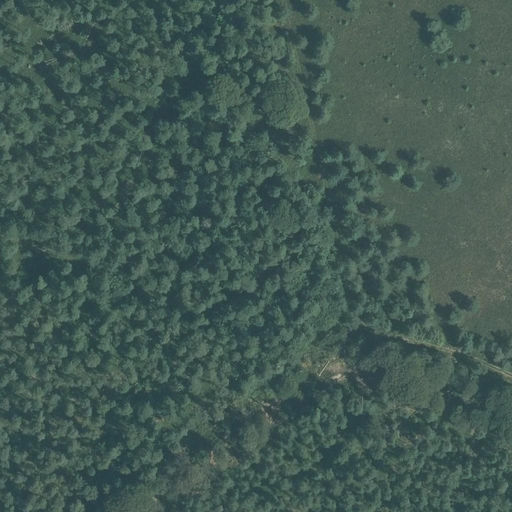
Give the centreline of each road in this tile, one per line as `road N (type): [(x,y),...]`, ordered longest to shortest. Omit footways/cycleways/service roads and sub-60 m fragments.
road 1 (track): [(0,237),(511,418)]
road 2 (track): [(279,0),(342,311),(334,355)]
road 3 (track): [(342,311),(384,339),(456,352),(511,376)]
